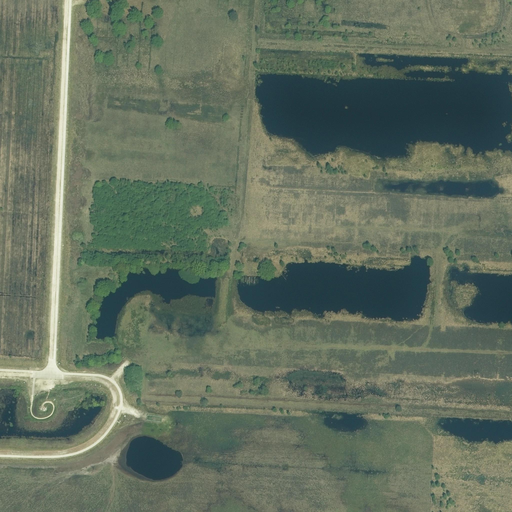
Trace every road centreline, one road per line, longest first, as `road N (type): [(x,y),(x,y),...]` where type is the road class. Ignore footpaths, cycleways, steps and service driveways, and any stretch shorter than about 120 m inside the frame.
road 1 (track): [(50,376),(66,0)]
road 2 (track): [(105,382),(117,394),(117,409),(92,443),(69,453),(0,453)]
